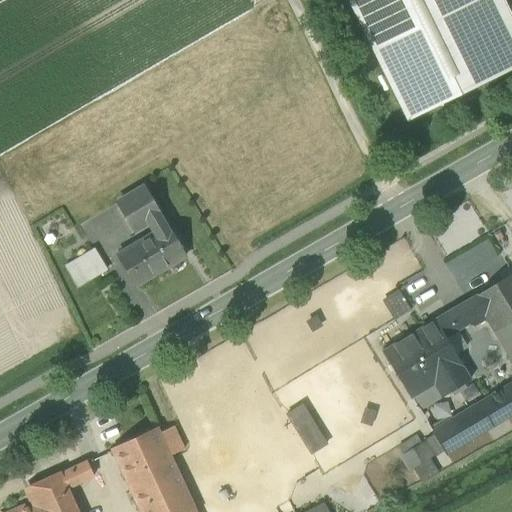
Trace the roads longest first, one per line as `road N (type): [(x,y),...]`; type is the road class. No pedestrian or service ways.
road 1 (tertiary): [(0,437),(511,143)]
road 2 (track): [(384,186),(293,0)]
road 3 (track): [(450,296),(384,186)]
